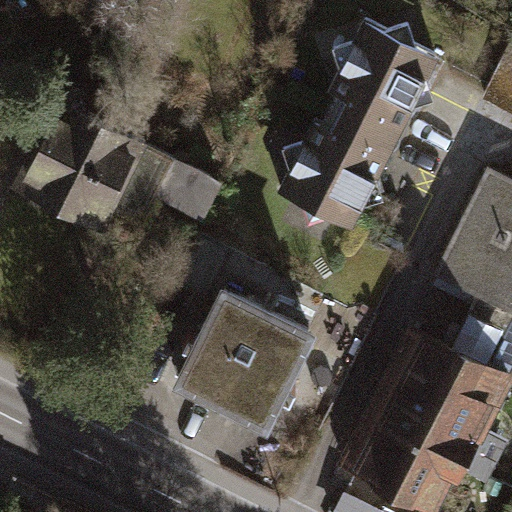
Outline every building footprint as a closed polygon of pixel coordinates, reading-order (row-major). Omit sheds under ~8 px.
[(435,78),(443,62),(422,51),(413,25),(386,33),(365,22),(357,39),(333,46),(340,71),(304,142),(282,148),(289,172),(280,188),(304,201),(310,225),(336,217),(358,228),(368,209),(388,205),(382,182),(420,107),(440,102),(435,78)] [(511,54),(488,101),(511,113),(511,54)] [(0,93),(11,72),(0,67),(0,93)] [(147,143),(59,99),(17,183),(104,227),(147,143)] [(214,215),(222,173),(182,165),(173,206),(214,215)] [(511,179),(494,170),(441,274),(485,296),(455,355),(511,384),(511,179)] [(317,328),(220,281),(171,380),(268,428),(317,328)] [(511,384),(455,355),(424,339),(354,475),(427,511),(444,511),(474,454),(481,458),(511,392),(511,384)]
